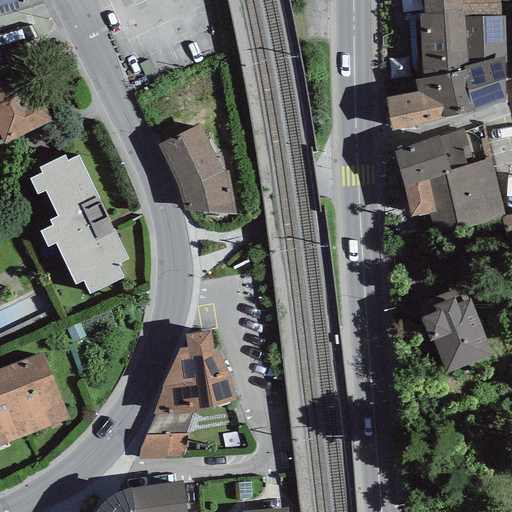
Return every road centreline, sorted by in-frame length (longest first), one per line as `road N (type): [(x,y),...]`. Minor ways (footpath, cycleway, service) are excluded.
road 1 (residential): [(83,26),(164,210),(173,274),(145,381),(76,474)]
road 2 (primary): [(381,511),(356,148)]
road 3 (residential): [(356,148),(511,106)]
road 4 (primary): [(356,148),(353,0)]
